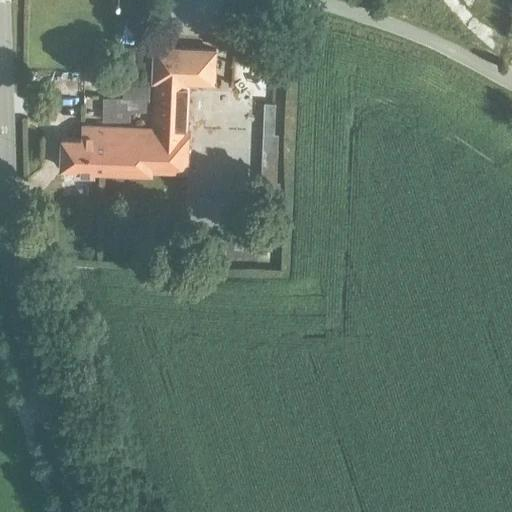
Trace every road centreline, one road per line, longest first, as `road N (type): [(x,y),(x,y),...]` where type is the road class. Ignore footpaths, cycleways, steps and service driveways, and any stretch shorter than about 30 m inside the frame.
road 1 (tertiary): [(80,511),(14,291),(0,45)]
road 2 (unclassified): [(511,81),(440,43),(307,0)]
